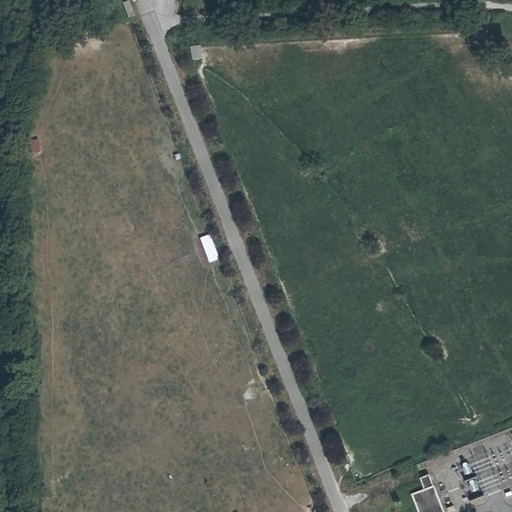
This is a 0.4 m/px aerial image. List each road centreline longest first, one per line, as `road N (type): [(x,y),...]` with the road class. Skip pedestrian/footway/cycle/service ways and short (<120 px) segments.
road 1 (unclassified): [(152,28),(336,511)]
road 2 (unclassified): [(152,28),(511,9)]
